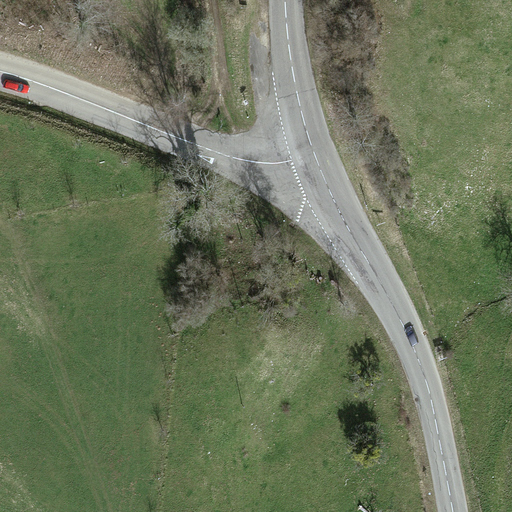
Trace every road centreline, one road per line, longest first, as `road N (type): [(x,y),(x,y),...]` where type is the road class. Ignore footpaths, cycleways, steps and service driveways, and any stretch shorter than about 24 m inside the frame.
road 1 (primary): [(455,511),(422,368),(315,158)]
road 2 (secondary): [(0,71),(249,161),(315,158)]
road 3 (track): [(0,227),(107,511)]
road 4 (track): [(222,0),(249,161)]
road 5 (primary): [(284,0),(315,158)]
